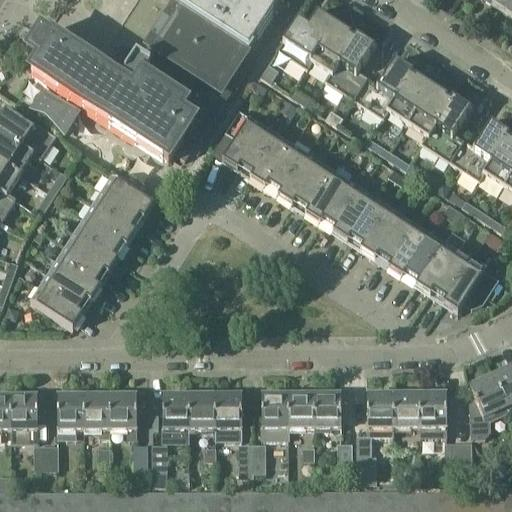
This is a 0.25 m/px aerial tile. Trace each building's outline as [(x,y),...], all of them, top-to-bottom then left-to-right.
[(161,0),(175,9),(248,56),(252,51),(284,0),(161,0)] [(503,15),(511,20),(511,0),(499,0),(494,8),(496,8),(497,7),(506,12),(503,15)] [(30,60),(24,71),(32,76),(31,79),(32,80),(32,81),(51,93),(48,97),(46,95),(33,114),(46,119),(64,139),(79,117),(76,115),(79,111),(163,165),(163,164),(169,168),(171,164),(174,159),(185,166),(227,101),(221,98),(227,90),(237,74),(243,65),(248,56),(175,9),(148,52),(140,65),(123,54),(111,72),(125,81),(121,87),(94,70),(53,44),(52,45),(43,39),(41,38),(41,39),(28,59),(30,60)] [(293,32),(277,57),(307,76),(312,68),(311,67),(338,26),(320,15),(307,35),(305,38),(304,39),(293,32)] [(338,26),(311,67),(312,68),(330,79),(356,41),(353,39),(354,37),(338,26)] [(330,79),(325,88),(354,107),(368,85),(358,78),(361,74),(360,74),(362,70),(363,71),(377,49),(358,37),(356,41),(330,79)] [(378,91),(368,85),(354,107),(383,125),(388,117),(413,78),(416,74),(397,62),(383,84),(384,84),(381,88),(381,87),(378,91)] [(268,72),(261,82),(269,87),(276,77),(268,72)] [(388,117),(408,130),(434,89),(418,78),(417,80),(413,78),(388,117)] [(450,99),(434,89),(408,130),(426,142),(452,103),(449,101),(450,99)] [(289,101),(309,114),(314,107),(293,94),(289,101)] [(421,150),(451,169),(465,147),(454,141),(457,137),(456,136),(459,133),(473,112),(455,100),(452,103),(426,142),(421,150)] [(0,117),(0,139),(32,161),(41,166),(56,142),(34,127),(31,133),(27,130),(26,131),(23,129),(24,128),(2,114),(0,117)] [(325,124),(337,132),(343,123),(331,115),(325,124)] [(222,167),(237,177),(264,134),(239,117),(225,139),(236,146),(222,167)] [(511,137),(493,125),(479,146),(480,147),(478,150),(477,150),(475,154),(465,147),(451,169),(480,188),(485,180),(510,140),(511,137)] [(278,143),(264,134),(237,177),(250,185),(278,143)] [(0,166),(20,180),(32,161),(0,139),(0,166)] [(485,180),(504,192),(511,180),(511,142),(510,140),(485,180)] [(250,185),(264,194),(292,152),(278,143),(250,185)] [(385,163),(390,157),(370,144),(365,150),(385,163)] [(264,194),(270,198),(278,203),(306,161),(292,152),(264,194)] [(410,170),(390,157),(385,163),(405,176),(410,170)] [(278,203),(292,212),(320,170),(306,161),(278,203)] [(0,193),(8,199),(20,180),(0,166),(0,193)] [(333,178),(320,170),(292,212),(305,221),(333,178)] [(53,172),(47,181),(55,186),(48,197),(54,202),(64,186),(67,182),(61,177),(53,172)] [(305,221),(319,230),(347,187),(333,178),(305,221)] [(111,183),(102,198),(145,225),(154,211),(111,183)] [(361,196),(347,187),(319,230),(333,239),(361,196)] [(0,193),(0,229),(16,204),(8,199),(0,193)] [(333,239),(347,248),(374,205),(361,196),(333,239)] [(48,197),(35,218),(41,222),(54,202),(48,197)] [(136,239),(145,225),(102,198),(93,211),(136,239)] [(347,248),(352,251),(361,257),(388,214),(374,205),(347,248)] [(482,226),(486,219),(466,206),(462,213),(482,226)] [(458,226),(463,219),(449,210),(445,217),(458,226)] [(93,211),(84,225),(127,253),(136,239),(93,211)] [(361,257),(374,266),(402,223),(388,214),(361,257)] [(506,232),(486,219),(482,226),(502,239),(506,232)] [(416,232),(402,223),(374,266),(388,275),(416,232)] [(127,253),(84,225),(75,239),(118,267),(127,253)] [(388,275),(397,280),(402,284),(429,241),(416,232),(388,275)] [(499,255),(505,246),(490,237),(485,246),(499,255)] [(75,239),(66,253),(109,280),(118,267),(75,239)] [(443,250),(429,241),(402,284),(415,293),(443,250)] [(415,293),(429,302),(457,259),(443,250),(415,293)] [(109,280),(66,253),(57,267),(100,294),(109,280)] [(471,268),(457,259),(429,302),(443,311),(471,268)] [(10,267),(2,289),(10,292),(18,270),(10,267)] [(57,267),(48,280),(91,308),(100,294),(57,267)] [(499,286),(471,268),(443,311),(458,320),(464,310),(472,315),(482,311),(499,286)] [(91,308),(48,280),(40,294),(82,322),(91,308)] [(2,289),(0,296),(0,314),(2,315),(10,292),(2,289)] [(73,336),(77,330),(82,322),(40,294),(30,309),(73,336)] [(8,315),(5,322),(13,325),(15,326),(19,316),(9,312),(8,315)] [(497,380),(494,381),(508,412),(511,409),(511,372),(511,373),(511,374),(507,376),(507,375),(505,375),(506,377),(497,381),(497,380)] [(511,419),(508,412),(494,381),(487,384),(487,385),(484,386),(483,385),(482,386),(482,387),(473,391),(469,392),(474,403),(468,406),(470,448),(474,448),(483,448),(491,440),(490,428),(511,419)] [(423,400),(418,400),(419,434),(446,433),(446,400),(439,400),(439,401),(434,401),(434,399),(432,400),(432,401),(423,401),(423,400)] [(162,400),(163,435),(163,449),(189,449),(189,434),(189,400),(182,400),(182,401),(178,401),(178,400),(176,400),(176,401),(167,401),(167,400),(162,400)] [(189,400),(189,434),(215,434),(215,400),(208,400),(208,401),(204,401),(204,400),(202,400),(202,402),(192,402),(192,400),(189,400)] [(215,434),(216,434),(216,447),(217,447),(217,446),(241,446),(241,447),(242,447),(242,434),(242,400),(234,400),(234,401),(230,401),(230,400),(229,400),(229,401),(218,401),(218,400),(215,400),(215,434)] [(288,434),(289,434),(314,434),(314,400),(308,400),(308,401),(303,401),(303,400),(301,400),(301,402),(292,402),(292,401),(288,401),(288,434)] [(314,400),(314,434),(341,434),(341,400),(334,400),(334,401),(329,401),(329,400),(327,400),(327,401),(317,401),(317,400),(314,400)] [(371,400),(367,400),(367,434),(367,443),(370,443),(393,443),(393,434),(393,400),(387,400),(387,401),(382,401),(382,400),(381,400),(381,401),(371,401),(371,400)] [(393,400),(393,434),(419,434),(418,400),(413,400),(413,401),(408,401),(408,400),(406,400),(406,401),(397,401),(397,400),(393,400)] [(26,403),(26,401),(25,401),(25,402),(14,403),(14,402),(10,402),(10,436),(12,436),(12,449),(37,449),(37,401),(30,401),(30,403),(26,403)] [(61,402),(61,401),(57,401),(57,425),(57,436),(83,436),(83,401),(77,401),(77,402),(73,402),(73,401),(71,401),(71,402),(61,402)] [(87,401),(83,401),(83,436),(100,435),(100,444),(110,444),(110,435),(109,401),(103,401),(103,402),(99,402),(99,401),(97,401),(97,402),(87,402),(87,401)] [(137,447),(136,401),(129,401),(129,402),(125,402),(125,401),(123,401),(123,402),(113,402),(113,401),(109,401),(110,435),(127,435),(127,447),(137,447)] [(262,401),(262,434),(262,446),(289,446),(289,434),(288,434),(288,401),(281,401),(281,402),(277,402),(277,401),(276,401),(276,402),(266,402),(266,401),(262,401)] [(0,435),(10,436),(10,402),(4,402),(4,403),(0,402),(0,435)] [(370,443),(357,443),(357,490),(375,490),(375,464),(370,463),(370,443)] [(459,476),(458,448),(446,448),(446,476),(459,476)] [(474,448),(470,448),(458,448),(459,476),(474,476),(474,448)] [(252,449),(237,450),(237,484),(252,483),(252,479),(252,449)] [(132,475),(147,475),(147,450),(132,450),(132,475)] [(151,475),(166,475),(166,450),(151,450),(151,475)] [(351,473),(351,450),(338,450),(338,473),(351,473)] [(252,451),(252,475),(252,479),(265,479),(265,451),(252,451)] [(46,476),(46,452),(35,452),(35,476),(46,476)] [(58,452),(46,452),(46,476),(58,476),(58,452)] [(110,467),(110,453),(100,453),(100,467),(110,467)] [(215,453),(203,453),(203,472),(215,472),(215,453)] [(314,453),(304,453),(304,465),(314,465),(314,453)] [(421,482),(410,482),(410,495),(420,496),(421,482)] [(252,488),(238,488),(238,497),(240,497),(252,497),(252,488)] [(460,511),(463,510),(481,495),(462,496),(444,510),(445,511),(460,511)] [(479,511),(481,510),(499,495),(481,495),(463,510),(464,511),(479,511)] [(511,500),(511,495),(508,495),(499,495),(481,510),(482,511),(498,511),(501,510),(511,500)] [(332,511),(333,511),(351,496),(332,497),(315,511),(332,511)] [(334,511),(350,511),(352,511),(369,496),(351,496),(333,511),(334,511)] [(369,511),(370,511),(388,496),(369,496),(352,511),(369,511)] [(387,511),(389,511),(406,496),(388,496),(370,511),(371,511),(387,511)] [(405,511),(407,511),(425,496),(406,496),(389,511),(405,511)] [(424,511),(426,511),(443,496),(425,496),(407,511),(408,511),(424,511)] [(442,511),(444,510),(462,496),(443,496),(426,511),(442,511)] [(203,511),(204,511),(221,497),(203,498),(186,511),(185,511),(203,511)] [(222,511),(223,511),(240,497),(221,497),(204,511),(222,511)] [(240,511),(241,511),(258,497),(252,497),(240,497),(223,511),(222,511),(240,511)] [(258,511),(259,511),(277,497),(258,497),(241,511),(258,511)] [(277,511),(278,511),(295,497),(277,497),(259,511),(277,511)] [(295,511),(296,511),(314,497),(295,497),(278,511),(295,511)] [(314,511),(315,511),(332,497),(314,497),(296,511),(297,511),(314,511)] [(75,511),(91,498),(73,499),(56,511),(75,511)] [(93,511),(110,498),(91,498),(75,511),(93,511)] [(112,511),(128,498),(110,498),(93,511),(112,511)] [(130,511),(147,498),(128,498),(112,511),(130,511)] [(147,498),(130,511),(148,511),(166,498),(147,498)] [(167,511),(184,498),(166,498),(148,511),(167,511)] [(185,511),(186,511),(203,498),(184,498),(167,511),(185,511)] [(0,511),(1,511),(17,499),(0,499),(0,511)] [(20,511),(36,499),(17,499),(1,511),(20,511)] [(38,511),(54,499),(36,499),(20,511),(38,511)] [(56,511),(73,499),(54,499),(38,511),(56,511)] [(511,511),(511,500),(501,510),(502,511),(511,511)]
